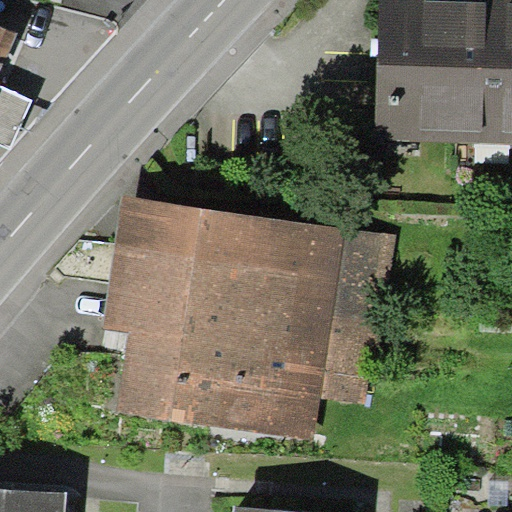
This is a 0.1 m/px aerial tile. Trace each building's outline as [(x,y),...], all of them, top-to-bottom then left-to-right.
[(511,132),(511,0),(386,0),(382,128),(511,132)] [(0,74),(19,30),(0,21),(0,74)] [(367,404),(392,237),(125,197),(106,327),(128,330),(116,412),(313,442),(320,397),(367,404)] [(0,511),(59,511),(62,478),(0,474),(0,511)] [(230,511),(351,511),(352,496),(232,489),(230,511)]
